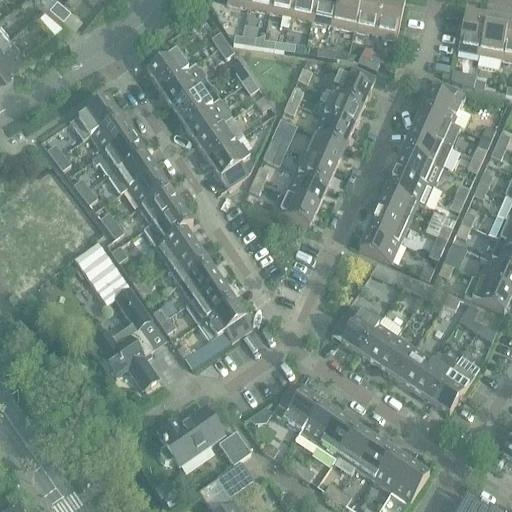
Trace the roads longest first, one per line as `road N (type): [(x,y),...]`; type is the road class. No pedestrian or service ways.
road 1 (residential): [(289,343),(381,141),(385,113),(416,73),(434,0)]
road 2 (residential): [(289,343),(104,48)]
road 3 (residential): [(461,464),(289,343)]
road 4 (residential): [(170,402),(194,387),(228,389),(289,343)]
road 5 (residential): [(0,114),(104,48)]
road 6 (tertiary): [(70,511),(0,410)]
